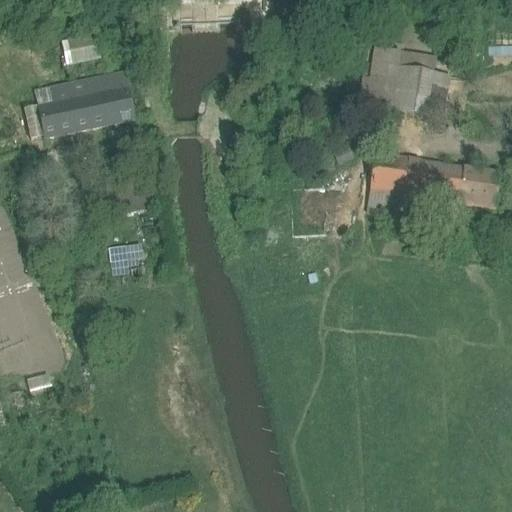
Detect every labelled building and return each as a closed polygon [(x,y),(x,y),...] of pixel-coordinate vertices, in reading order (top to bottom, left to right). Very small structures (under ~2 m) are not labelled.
[(297,13),(296,0),(276,0),(277,14),(297,13)] [(375,49),(364,110),(426,121),(426,120),(444,123),(451,79),(433,75),(436,59),(394,52),(395,43),(381,41),(380,49),(375,49)] [(36,93),(39,110),(46,140),(135,122),(125,74),(36,93)] [(348,149),(333,155),(338,167),(353,160),(348,149)] [(502,175),(396,159),(376,156),(367,214),(417,222),(420,200),(496,212),(502,175)] [(105,184),(113,220),(154,212),(146,175),(105,184)]
